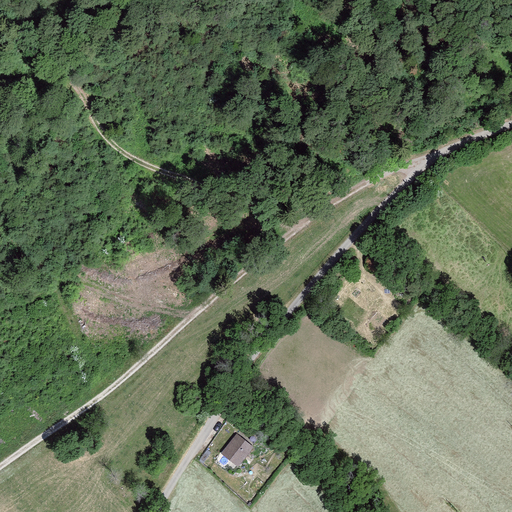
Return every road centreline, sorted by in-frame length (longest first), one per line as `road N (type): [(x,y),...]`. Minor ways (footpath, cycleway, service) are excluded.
road 1 (unclassified): [(511,127),(427,163),(373,217),(228,390),(156,511)]
road 2 (track): [(427,163),(351,195),(281,244),(94,404),(0,470)]
